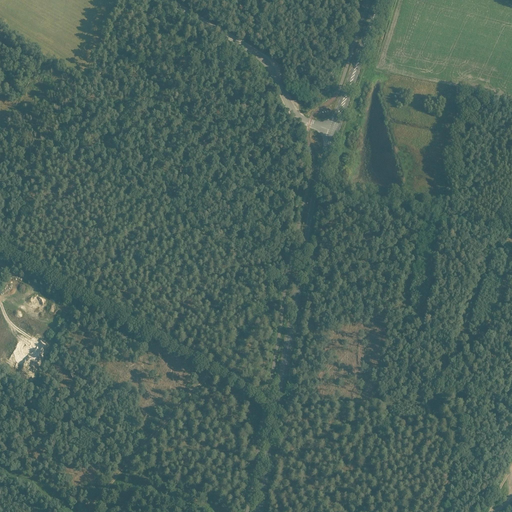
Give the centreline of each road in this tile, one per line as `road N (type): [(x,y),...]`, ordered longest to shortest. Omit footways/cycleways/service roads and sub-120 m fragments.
road 1 (secondary): [(318,188),(258,511)]
road 2 (track): [(511,395),(289,413),(214,367)]
road 3 (track): [(214,367),(0,243)]
road 4 (unclassified): [(335,132),(297,116),(261,57),(163,0)]
road 5 (unclassified): [(511,237),(318,188)]
road 6 (track): [(214,367),(85,511)]
road 7 (secondary): [(335,132),(380,0)]
